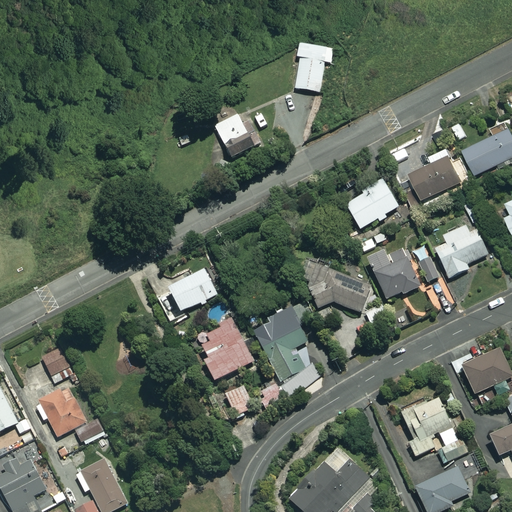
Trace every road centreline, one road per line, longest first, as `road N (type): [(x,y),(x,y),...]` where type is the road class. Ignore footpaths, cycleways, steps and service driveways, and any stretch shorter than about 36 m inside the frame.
road 1 (residential): [(0,323),(511,55)]
road 2 (residential): [(250,511),(254,473),(298,422),(511,305)]
